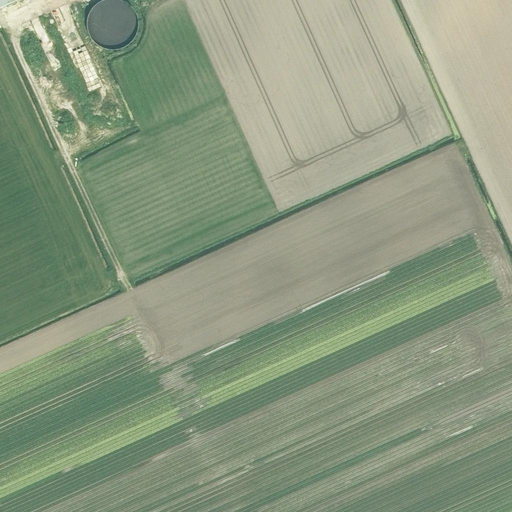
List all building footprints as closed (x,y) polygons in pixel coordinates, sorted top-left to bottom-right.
[(0,0),(0,7),(0,9),(19,0),(0,0)] [(93,7),(89,12),(88,16),(87,19),(87,22),(87,26),(87,30),(89,36),(90,39),(92,42),(94,44),(96,46),(99,48),(102,49),(105,50),(108,51),(111,51),(115,51),(118,51),(123,49),(126,48),(130,45),(134,41),(136,36),(138,31),(138,28),(138,19),(137,16),(136,12),(131,7),(129,4),(123,0),(120,0),(104,0),(101,1),(97,3),(95,5),(93,7)] [(74,34),(66,39),(70,47),(79,41),(74,34)] [(101,86),(93,90),(100,104),(108,100),(101,86)] [(89,104),(93,113),(97,111),(93,102),(89,104)] [(70,116),(80,140),(89,137),(78,112),(70,116)]
